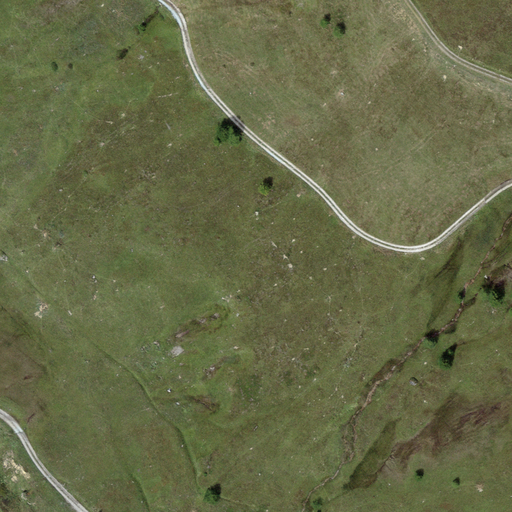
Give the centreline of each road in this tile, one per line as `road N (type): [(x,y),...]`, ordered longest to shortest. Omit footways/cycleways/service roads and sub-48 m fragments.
road 1 (track): [(511,185),(432,246),(398,248),(350,228),(321,192),(204,89),(178,15),(157,0)]
road 2 (track): [(511,84),(450,55),(403,0)]
road 3 (track): [(83,511),(39,470),(0,414)]
